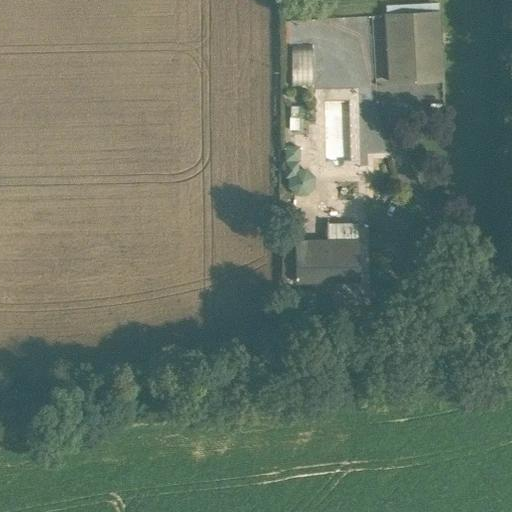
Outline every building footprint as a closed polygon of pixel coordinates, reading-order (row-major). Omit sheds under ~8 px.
[(441,82),(438,15),(386,18),(389,85),(441,82)] [(304,49),(285,49),(285,84),(304,84),(304,49)] [(298,146),(285,147),(286,161),(299,161),(298,146)] [(314,188),(314,177),(307,170),(299,170),(299,162),(285,162),(286,178),(289,178),(289,188),(296,195),(307,195),(314,188)] [(370,307),(369,243),(359,243),(358,223),(328,223),(328,244),(297,244),(297,283),(334,282),(334,293),(341,293),(341,308),(370,307)]
